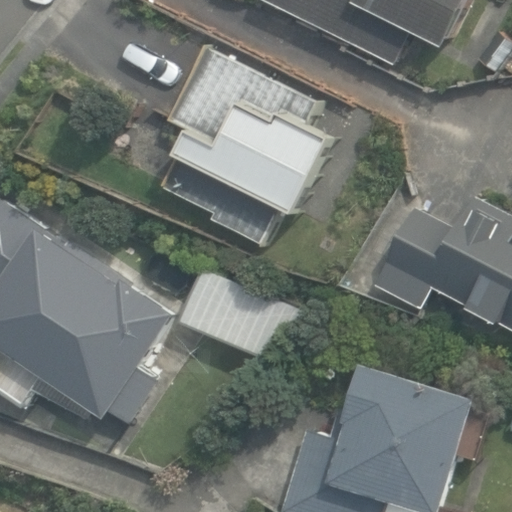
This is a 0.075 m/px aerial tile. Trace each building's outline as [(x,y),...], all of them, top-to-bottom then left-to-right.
[(381,7),(456,45),(478,0),(274,0),(362,44),(381,7)] [(221,218),(271,244),(292,204),(306,211),(345,137),(314,120),(324,102),(217,46),(179,118),(201,130),(173,184),(225,211),(221,218)] [(442,284),(511,321),(511,208),(484,194),(466,227),(426,205),(384,283),(429,307),(442,284)] [(142,418),(153,425),(168,402),(156,394),(166,379),(151,368),(188,312),(75,236),(34,299),(15,286),(0,307),(0,385),(32,407),(56,371),(137,425),(142,418)] [(448,511),(486,399),(373,361),(355,417),(361,419),(354,439),(318,427),(291,508),(302,511),(448,511)]
